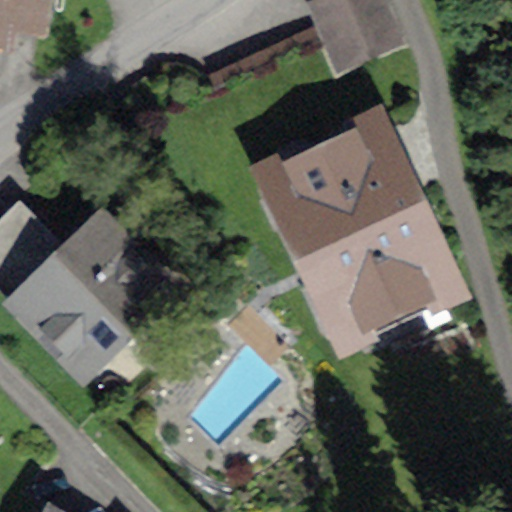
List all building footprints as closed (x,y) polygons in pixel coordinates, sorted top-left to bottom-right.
[(0,0),(0,20),(39,26),(42,0),(0,0)] [(378,0),(335,0),(316,8),(340,63),(395,40),(378,0)] [(372,137),(280,179),(351,329),(385,313),(392,327),(419,315),(412,300),(442,287),(372,137)] [(0,291),(19,311),(23,307),(83,369),(145,307),(125,287),(143,269),(102,227),(46,284),(37,276),(64,249),(19,204),(0,222),(0,291)] [(50,511),(80,511),(66,497),(50,511)]
